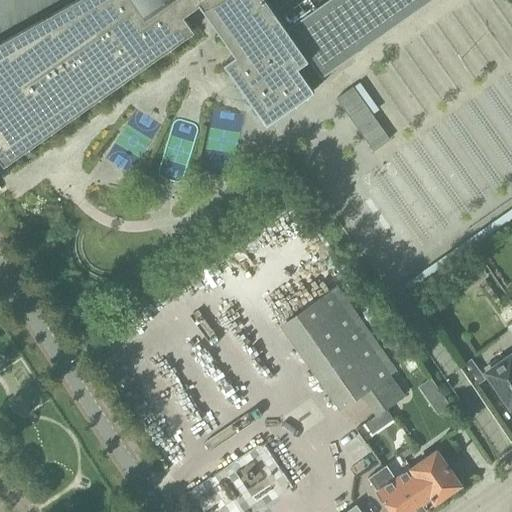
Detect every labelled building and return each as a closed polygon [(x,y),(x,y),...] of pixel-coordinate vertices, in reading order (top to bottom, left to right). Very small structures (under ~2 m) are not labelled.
[(0,0),(0,158),(4,165),(24,151),(25,150),(26,150),(25,151),(26,152),(27,153),(194,31),(187,20),(183,15),(199,4),(236,55),(224,63),(267,124),(304,98),(315,91),(309,83),(320,75),(321,77),(337,67),(430,0),(0,0)] [(371,150),(388,139),(351,86),(335,97),(371,150)] [(303,353),(357,316),(335,286),(283,323),(303,353)] [(357,316),(303,353),(341,406),(361,392),(377,413),(403,394),(388,373),(394,368),(357,316)] [(485,369),(487,372),(486,373),(511,409),(511,407),(511,355),(499,364),(497,360),(485,369)] [(485,379),(472,360),(462,367),(475,386),(485,379)] [(387,409),(379,414),(386,424),(394,419),(387,409)] [(417,499),(425,511),(461,485),(436,449),(411,467),(428,491),(417,499)] [(428,491),(411,467),(396,478),(387,466),(369,479),(377,491),(392,511),(423,511),(425,511),(417,499),(428,491)]
